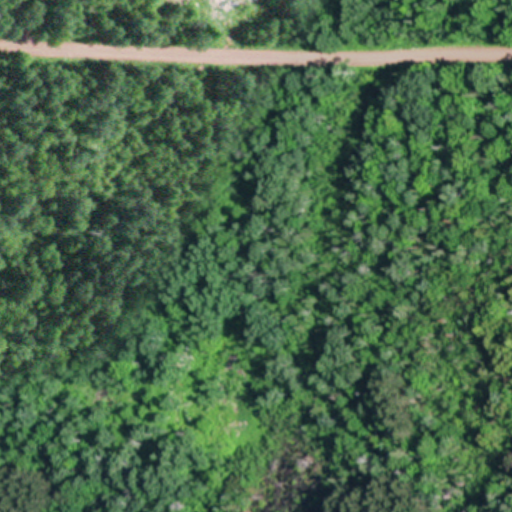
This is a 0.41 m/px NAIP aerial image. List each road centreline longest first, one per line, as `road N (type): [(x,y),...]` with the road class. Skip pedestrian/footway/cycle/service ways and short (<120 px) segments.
road 1 (residential): [(511,59),(192,61)]
road 2 (residential): [(192,61),(0,53)]
